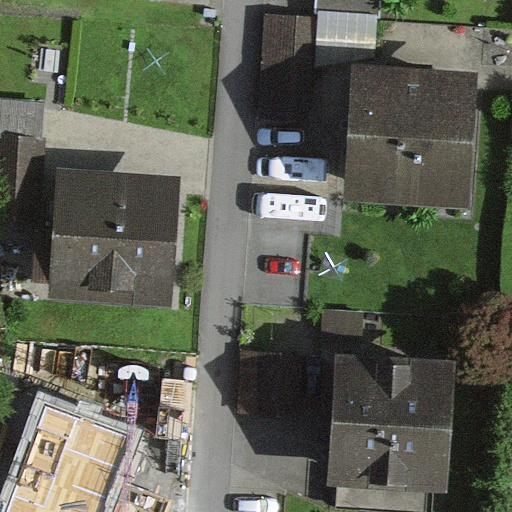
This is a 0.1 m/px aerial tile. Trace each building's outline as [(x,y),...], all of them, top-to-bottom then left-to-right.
[(315,19),(269,16),(261,118),(307,121),(315,19)] [(352,73),(344,213),(472,221),(480,81),(352,73)] [(47,98),(0,96),(0,214),(41,216),(47,98)] [(176,313),(186,182),(55,172),(45,303),(176,313)] [(307,354),(247,351),(243,419),(303,422),(307,354)] [(330,497),(449,505),(458,372),(338,364),(330,497)] [(168,511),(171,457),(25,451),(21,511),(168,511)]
